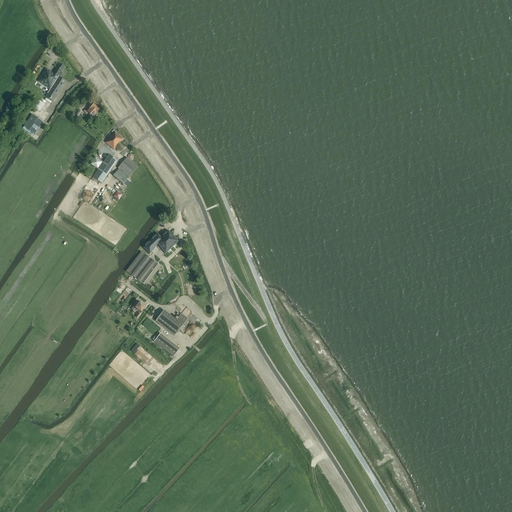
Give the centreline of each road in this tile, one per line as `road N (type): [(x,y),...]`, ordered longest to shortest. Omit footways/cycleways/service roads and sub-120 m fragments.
road 1 (tertiary): [(351,511),(243,317),(194,191),(66,0)]
road 2 (track): [(284,448),(236,371),(233,343),(243,317)]
